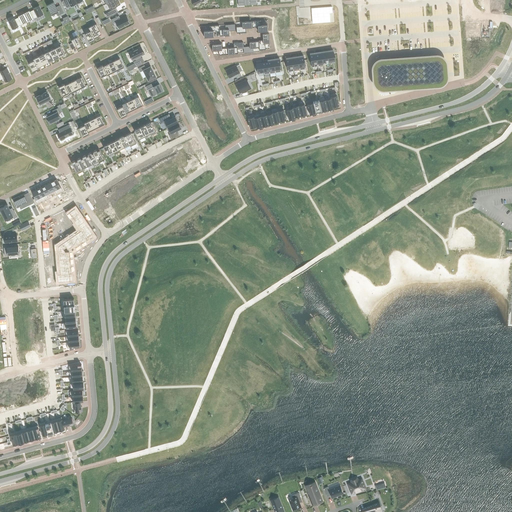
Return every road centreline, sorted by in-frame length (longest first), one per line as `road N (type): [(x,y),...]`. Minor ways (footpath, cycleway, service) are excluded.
road 1 (tertiary): [(221,178),(108,259),(99,287),(105,351)]
road 2 (tertiary): [(112,350),(106,286),(113,264),(225,183)]
road 3 (tertiary): [(0,481),(102,445),(117,414),(112,350)]
road 4 (tertiary): [(105,351),(110,412),(96,441),(0,474)]
road 5 (residential): [(89,353),(88,427),(0,457)]
road 6 (tertiary): [(373,124),(259,154),(221,178)]
road 7 (tertiary): [(225,183),(264,159),(375,130)]
road 8 (tertiary): [(375,130),(470,105),(507,75)]
road 9 (tertiary): [(499,69),(464,98),(373,124)]
road 10 (residential): [(212,163),(106,236)]
